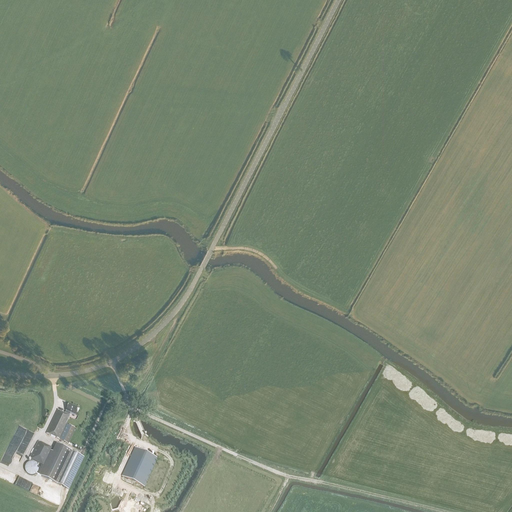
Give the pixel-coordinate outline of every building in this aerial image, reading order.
[(66,411),(65,414),(57,410),(46,434),(68,444),(75,429),(65,424),(68,419),(69,416),(69,415),(70,413),(75,415),(78,408),(68,404),(65,410),(66,411)] [(51,448),(38,442),(29,459),(43,465),(50,452),(51,448)] [(83,457),(69,450),(55,444),(51,452),(50,452),(43,465),(38,475),(68,489),(83,457)] [(157,458),(134,447),(121,476),(144,486),(157,458)] [(107,472),(112,475),(117,467),(112,464),(107,472)] [(129,504),(128,504),(127,504),(127,506),(128,507),(129,506),(130,506),(139,510),(138,511),(144,511),(150,501),(143,498),(141,503),(133,499),(134,496),(128,493),(125,500),(129,502),(129,504)]
